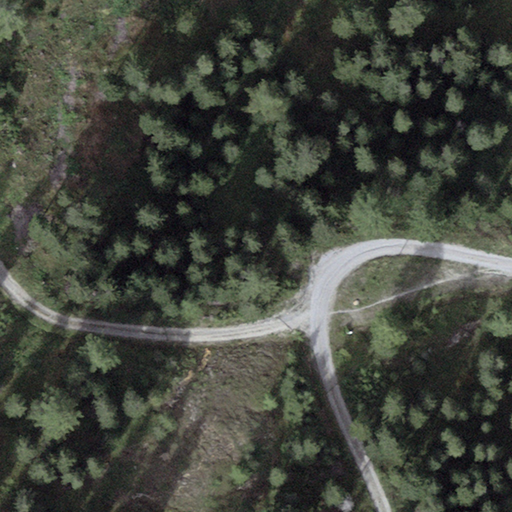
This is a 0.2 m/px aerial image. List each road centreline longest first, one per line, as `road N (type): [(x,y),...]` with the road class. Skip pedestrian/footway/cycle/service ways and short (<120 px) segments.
road 1 (track): [(318,310),(215,338),(108,330),(42,316),(0,271)]
road 2 (track): [(511,265),(446,250),(382,248),(349,258),(328,278),(318,310)]
road 3 (track): [(318,310),(330,382),(385,511)]
